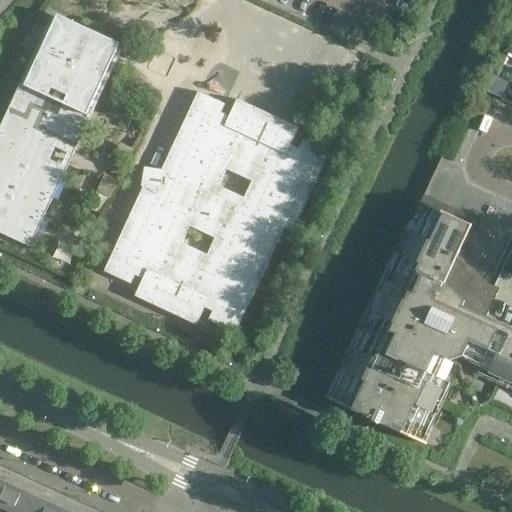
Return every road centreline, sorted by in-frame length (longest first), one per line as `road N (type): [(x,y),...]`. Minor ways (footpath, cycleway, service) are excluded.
road 1 (tertiary): [(183,476),(0,388)]
road 2 (residential): [(0,431),(171,508)]
